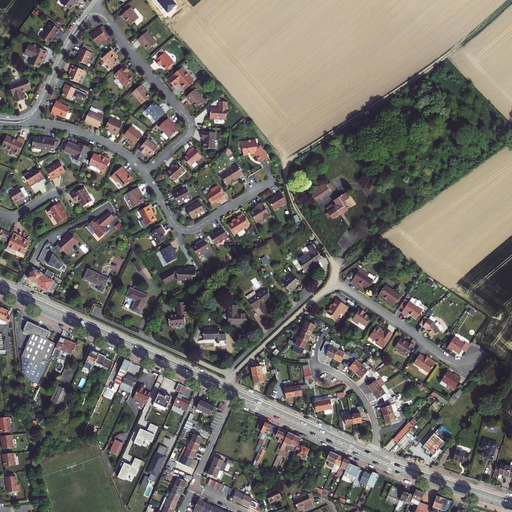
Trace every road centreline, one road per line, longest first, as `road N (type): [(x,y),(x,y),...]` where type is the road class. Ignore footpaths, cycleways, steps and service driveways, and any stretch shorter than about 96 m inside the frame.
road 1 (track): [(511,0),(454,51),(286,166)]
road 2 (primary): [(225,387),(17,292)]
road 3 (primary): [(14,298),(222,393)]
road 4 (residential): [(142,173),(186,135),(189,122),(93,3)]
road 5 (residential): [(330,287),(346,288),(448,360),(484,355)]
road 6 (residential): [(271,180),(185,230),(142,173)]
road 7 (primary): [(231,397),(370,461)]
road 8 (primary): [(373,454),(234,391)]
road 9 (residential): [(95,314),(231,377)]
road 10 (primary): [(370,461),(511,509)]
road 11 (primary): [(511,501),(373,454)]
road 12 (residential): [(231,377),(330,287)]
road 13 (residential): [(17,292),(44,240),(108,205)]
road 14 (residential): [(93,3),(29,116)]
road 15 (residential): [(142,173),(108,144),(29,116)]
road 16 (residential): [(314,364),(363,398),(375,427),(373,454)]
